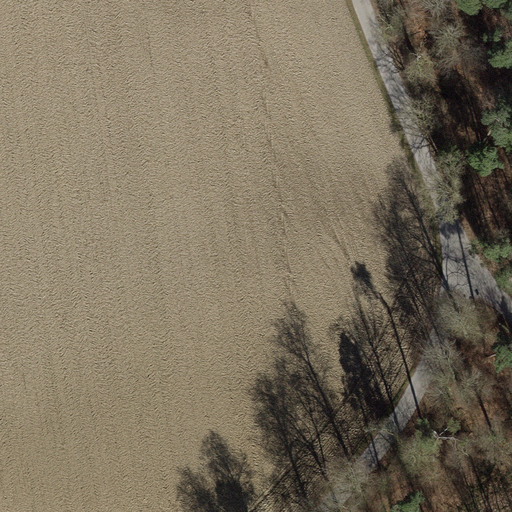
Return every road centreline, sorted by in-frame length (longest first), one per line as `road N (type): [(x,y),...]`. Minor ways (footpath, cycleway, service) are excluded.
road 1 (unclassified): [(362,0),(472,289)]
road 2 (unclassified): [(472,289),(319,511)]
